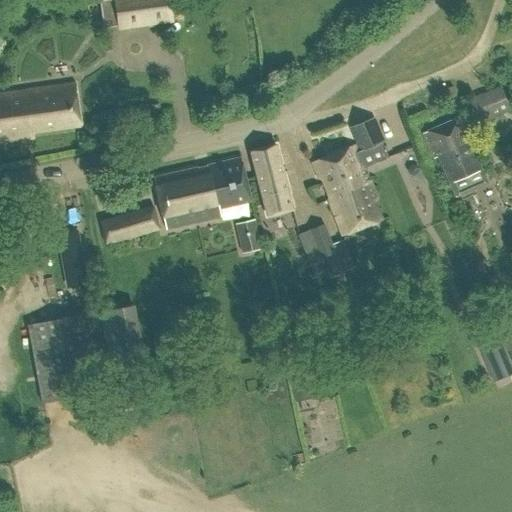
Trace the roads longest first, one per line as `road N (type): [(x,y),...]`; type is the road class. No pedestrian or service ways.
road 1 (unclassified): [(0,185),(291,115)]
road 2 (residential): [(291,115),(368,107),(453,72),(483,48),(500,0)]
road 3 (unclassified): [(291,115),(436,0)]
